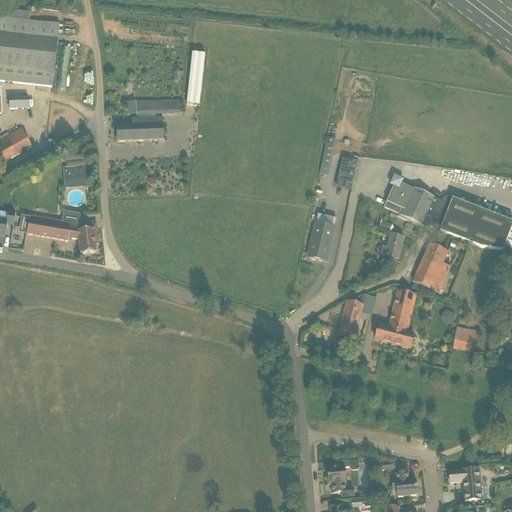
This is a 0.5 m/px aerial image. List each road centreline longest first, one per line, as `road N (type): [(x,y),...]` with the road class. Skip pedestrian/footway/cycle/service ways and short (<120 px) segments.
road 1 (residential): [(424,234),(407,272),(279,333)]
road 2 (residential): [(434,511),(429,456),(304,435)]
road 3 (residential): [(137,281),(109,243),(100,125)]
road 4 (residential): [(279,333),(137,281)]
road 5 (residential): [(137,281),(0,256)]
road 6 (residential): [(100,125),(85,0)]
